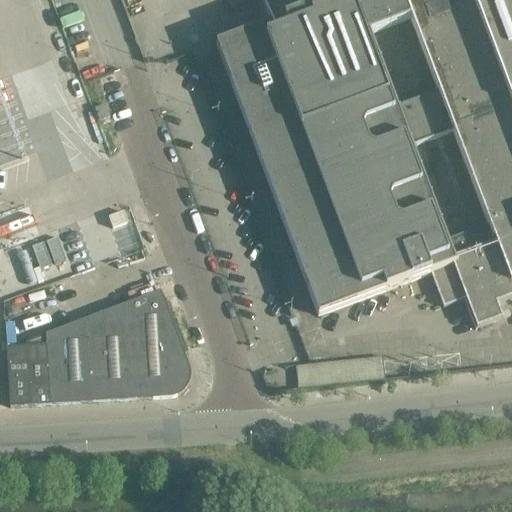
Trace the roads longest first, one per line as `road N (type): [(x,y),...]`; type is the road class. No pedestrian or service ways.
road 1 (unknown): [(229,354),(279,328),(283,313),(204,78),(182,52),(120,71)]
road 2 (unclassified): [(247,421),(236,372),(120,71)]
road 3 (unclassified): [(511,392),(247,421)]
road 4 (unclassified): [(247,421),(0,434)]
road 5 (unknown): [(14,0),(70,185)]
